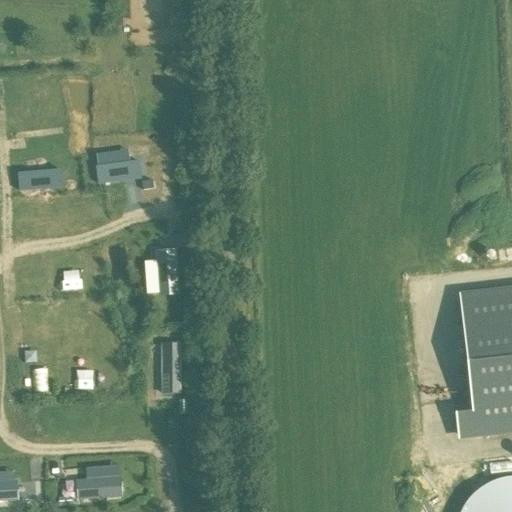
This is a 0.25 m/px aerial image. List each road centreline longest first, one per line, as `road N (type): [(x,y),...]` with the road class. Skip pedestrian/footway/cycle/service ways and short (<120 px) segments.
road 1 (unclassified): [(231,511),(217,221),(226,0)]
road 2 (unknown): [(19,511),(0,380)]
